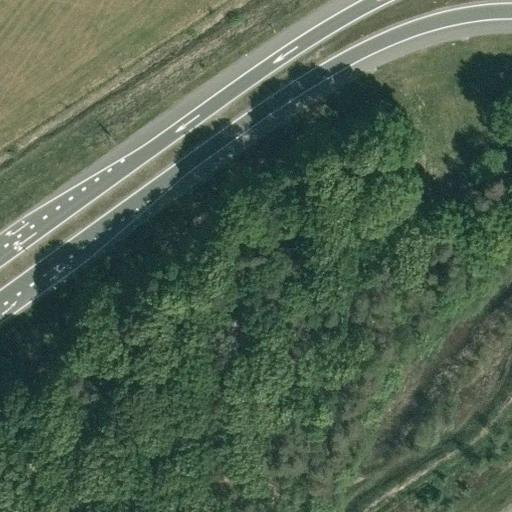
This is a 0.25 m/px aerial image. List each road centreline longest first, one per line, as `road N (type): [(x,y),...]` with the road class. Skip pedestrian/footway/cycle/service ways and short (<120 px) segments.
road 1 (motorway): [(0,301),(247,121),(354,54),(429,24),(511,11)]
road 2 (motorway): [(377,0),(297,46),(0,260)]
